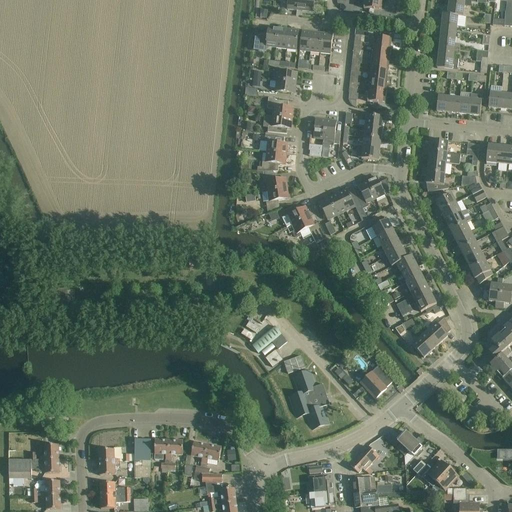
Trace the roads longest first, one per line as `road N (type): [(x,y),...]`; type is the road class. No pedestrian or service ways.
road 1 (residential): [(400,170),(364,168),(316,192),(300,172),(307,110),(340,108),(351,19)]
road 2 (unclassified): [(82,436),(105,420),(195,420),(238,432),(269,469)]
road 3 (residential): [(451,360),(466,339),(464,319),(406,203)]
road 4 (residential): [(406,203),(342,236),(393,324)]
road 5 (residential): [(496,493),(401,406)]
